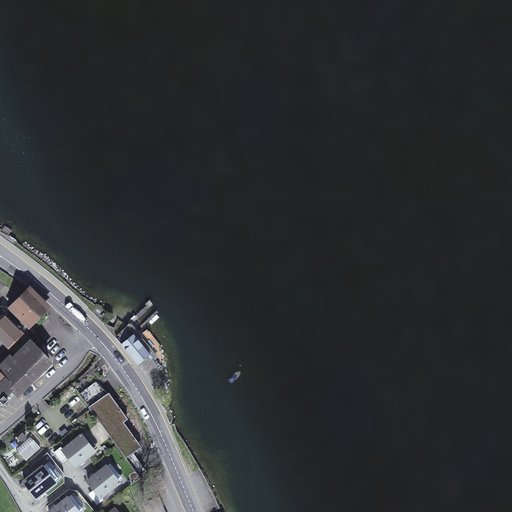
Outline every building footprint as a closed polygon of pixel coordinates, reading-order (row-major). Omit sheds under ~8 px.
[(30,289),(6,312),(25,331),(46,310),(37,302),(40,299),(30,289)] [(102,311),(97,307),(93,311),(98,316),(102,311)] [(0,320),(0,337),(9,347),(21,335),(14,328),(17,325),(12,320),(9,323),(3,317),(0,320)] [(131,324),(115,338),(138,365),(151,354),(137,338),(141,336),(131,324)] [(9,358),(0,366),(0,375),(12,388),(14,390),(17,391),(19,391),(21,391),(29,384),(31,386),(48,371),(44,368),(50,363),(30,343),(12,361),(9,358)] [(0,407),(8,400),(9,396),(7,392),(12,388),(0,375),(0,407)] [(108,433),(124,422),(128,419),(109,393),(104,396),(95,384),(79,395),(108,433)] [(124,422),(108,433),(126,459),(142,447),(124,422)] [(82,435),(63,450),(76,466),(94,451),(82,435)] [(16,450),(26,461),(41,448),(31,437),(16,450)] [(43,467),(24,481),(37,497),(55,483),(43,467)] [(119,483),(106,467),(88,481),(101,498),(119,483)] [(79,511),(67,498),(49,511),(79,511)] [(162,511),(157,498),(142,504),(145,511),(162,511)]
